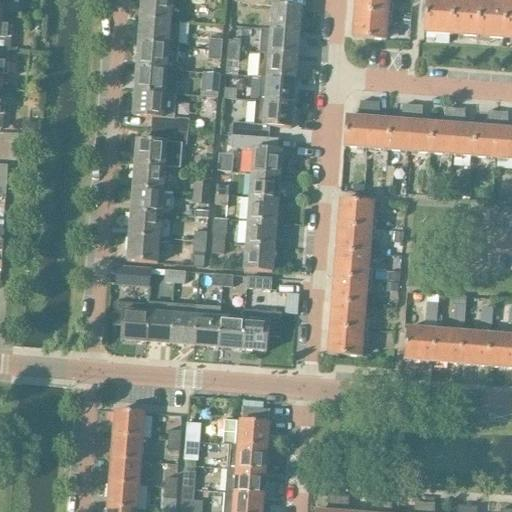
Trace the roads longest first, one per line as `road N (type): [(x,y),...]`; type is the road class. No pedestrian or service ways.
road 1 (residential): [(88,369),(117,0)]
road 2 (residential): [(306,384),(329,76)]
road 3 (residential): [(306,384),(88,369)]
road 4 (residential): [(511,399),(306,384)]
road 5 (residential): [(511,90),(329,76)]
road 6 (residential): [(76,511),(88,369)]
road 7 (residential): [(297,511),(306,384)]
